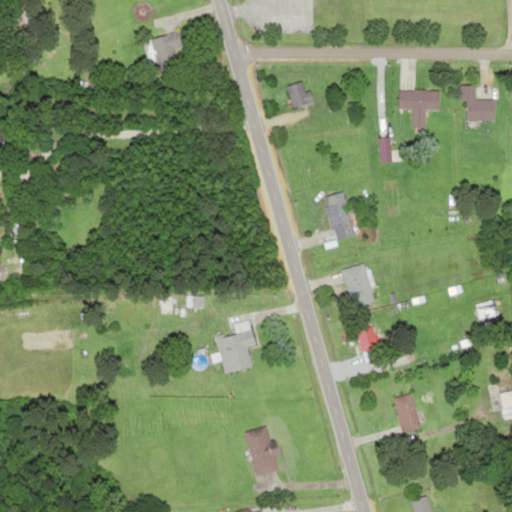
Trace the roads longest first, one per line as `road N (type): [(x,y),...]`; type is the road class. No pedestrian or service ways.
road 1 (tertiary): [(363,511),(218,0)]
road 2 (residential): [(502,44),(233,51)]
